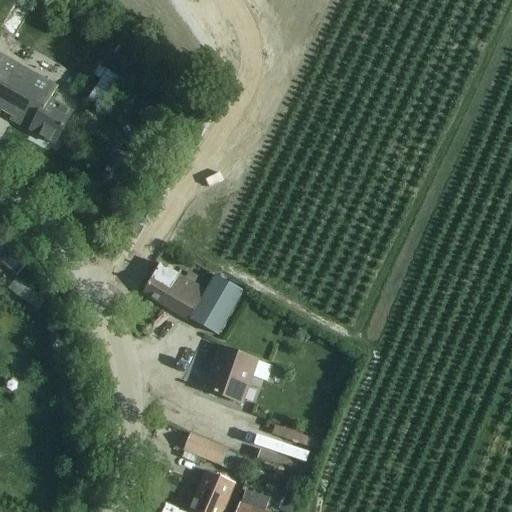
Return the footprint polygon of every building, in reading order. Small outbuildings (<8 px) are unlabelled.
[(0,55),(0,114),(31,132),(54,145),(73,113),(50,99),(57,87),(0,55)] [(21,260),(2,244),(0,246),(0,254),(14,267),(21,260)] [(163,266),(145,295),(217,338),(244,295),(217,278),(207,293),(163,266)] [(221,348),(205,391),(242,404),(257,361),(221,348)] [(267,426),(285,432),(289,421),(270,415),(267,426)] [(263,426),(258,437),(310,457),(314,445),(263,426)] [(254,460),(191,435),(181,458),(199,465),(201,459),(247,477),(254,460)] [(276,471),(272,480),(285,485),(289,476),(276,471)] [(206,472),(188,511),(224,511),(235,485),(206,472)] [(285,485),(284,490),(301,497),(306,483),(289,476),(285,485)] [(241,506),(239,511),(266,511),(270,501),(245,493),(241,506)]
